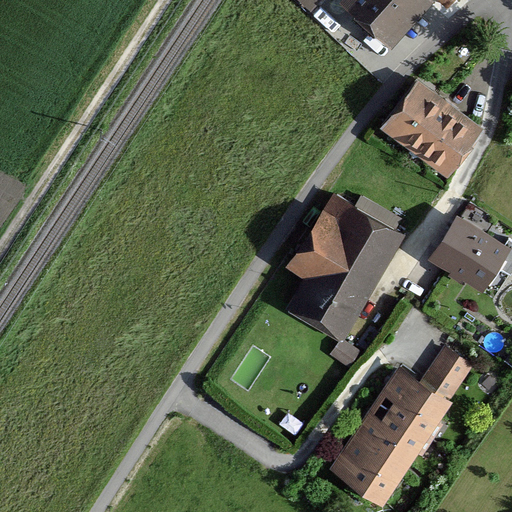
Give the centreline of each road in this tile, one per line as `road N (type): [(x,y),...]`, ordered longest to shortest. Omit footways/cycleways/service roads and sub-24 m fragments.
road 1 (track): [(99,511),(355,127),(425,49),(491,0)]
road 2 (track): [(398,336),(286,470),(174,394)]
road 3 (residential): [(392,285),(481,143),(511,16)]
road 4 (track): [(0,244),(156,0)]
